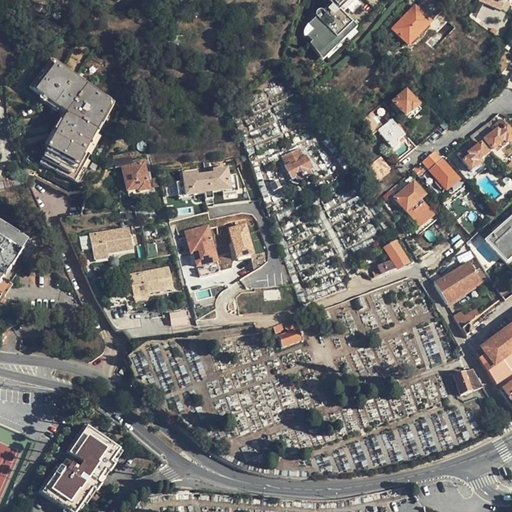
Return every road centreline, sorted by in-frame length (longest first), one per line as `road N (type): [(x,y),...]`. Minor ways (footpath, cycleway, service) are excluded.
road 1 (residential): [(230,335),(411,271),(511,430)]
road 2 (tertiary): [(45,382),(100,398),(194,470),(253,484)]
road 3 (tertiary): [(471,459),(347,488),(253,484)]
road 4 (tertiary): [(253,484),(201,456),(97,375)]
road 5 (residential): [(97,375),(113,340),(50,217)]
road 6 (residential): [(398,166),(505,100),(511,107)]
